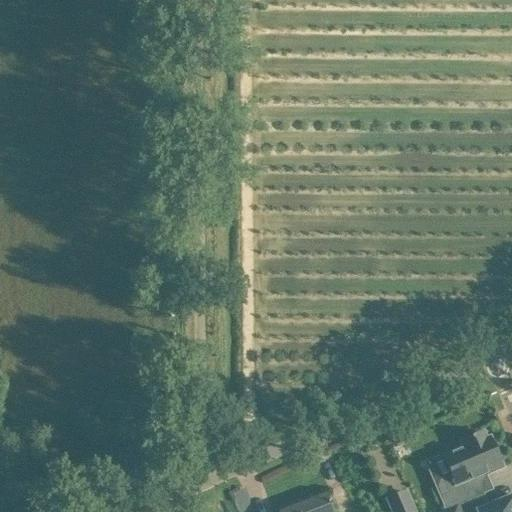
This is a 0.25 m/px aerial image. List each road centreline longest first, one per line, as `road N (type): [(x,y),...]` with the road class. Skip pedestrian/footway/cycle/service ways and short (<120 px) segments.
road 1 (track): [(197,482),(195,0)]
road 2 (residential): [(127,511),(492,359)]
